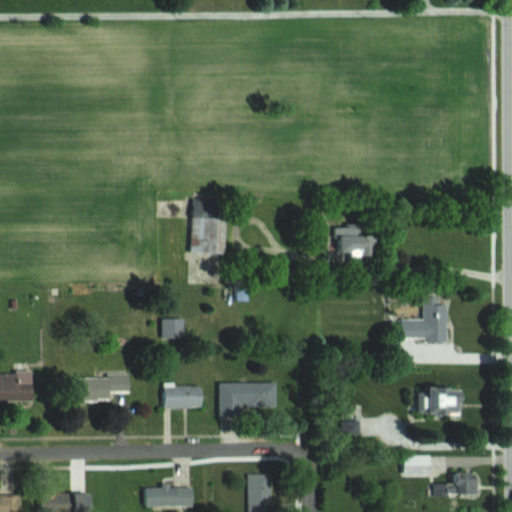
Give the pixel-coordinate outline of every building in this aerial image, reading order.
[(220,216),(192,216),(192,254),(220,254),(220,216)] [(362,227),(337,227),(337,254),(373,254),(373,236),(362,236),(362,227)] [(448,304),(439,304),(439,299),(420,299),(420,318),(402,319),(403,342),(448,341),(448,304)] [(162,317),(162,339),(184,339),(184,317),(162,317)] [(0,400),(33,401),(33,372),(0,371),(0,400)] [(130,374),(82,375),(83,400),(112,400),(112,391),(130,391),(130,374)] [(220,380),(220,419),(244,418),(244,406),(277,405),(276,380),(220,380)] [(203,384),(165,384),(165,407),(203,407),(203,384)] [(466,414),(466,388),(434,388),(434,414),(466,414)] [(431,475),(431,455),(404,455),(404,475),(431,475)] [(479,472),(448,472),(448,482),(436,482),(436,496),(479,496),(479,472)] [(248,511),(272,511),(272,474),(248,474),(248,511)] [(145,487),(145,505),(186,505),(186,487),(145,487)] [(76,511),(76,491),(41,491),(41,511),(76,511)] [(0,511),(22,511),(22,494),(0,494),(0,511)]
